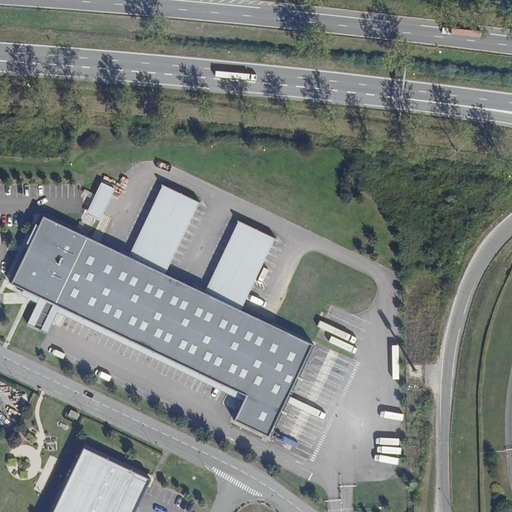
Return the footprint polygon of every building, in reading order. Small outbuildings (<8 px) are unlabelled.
[(114,187),(100,181),(88,207),(101,213),(114,187)] [(200,201),(161,183),(126,255),(165,273),(200,201)] [(126,255),(42,215),(38,224),(28,244),(10,283),(39,297),(45,300),(32,326),(41,330),(53,304),(59,307),(245,395),(243,401),(233,420),(268,437),(313,343),(241,310),(202,291),(165,273),(126,255)] [(276,238),(237,219),(202,291),(241,310),(276,238)] [(38,224),(34,222),(25,242),(28,244),(38,224)] [(32,326),(45,300),(39,297),(26,323),(32,326)] [(59,307),(53,304),(41,330),(47,333),(57,312),(243,401),(245,395),(59,307)] [(78,414),(69,410),(67,415),(76,419),(78,414)] [(134,511),(150,479),(83,447),(51,511),(134,511)]
